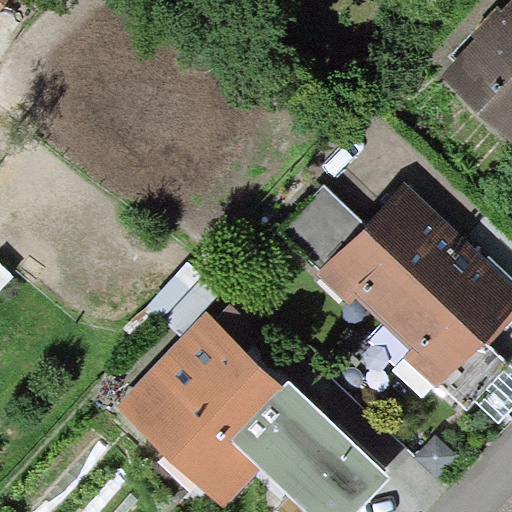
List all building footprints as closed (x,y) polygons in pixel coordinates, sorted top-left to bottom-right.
[(0,0),(0,14),(9,0),(0,0)] [(511,0),(507,0),(444,72),(511,131),(511,0)] [(362,219),(321,262),(317,267),(350,298),(355,292),(410,343),(404,349),(437,381),(441,376),(483,332),(489,338),(511,313),(511,279),(507,274),(427,199),(403,176),(362,219)] [(321,262),(362,219),(324,180),(283,224),(321,262)] [(207,310),(128,398),(229,489),(265,450),(333,511),(336,511),(379,466),(207,310)] [(489,338),(483,332),(441,376),(468,401),(510,357),(489,338)]
